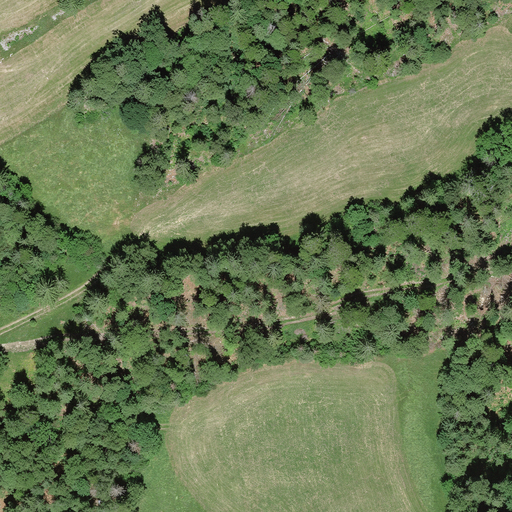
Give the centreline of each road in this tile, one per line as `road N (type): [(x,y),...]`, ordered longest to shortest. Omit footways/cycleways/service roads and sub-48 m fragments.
road 1 (track): [(203,419),(170,428),(0,406)]
road 2 (track): [(106,266),(83,289),(0,332)]
